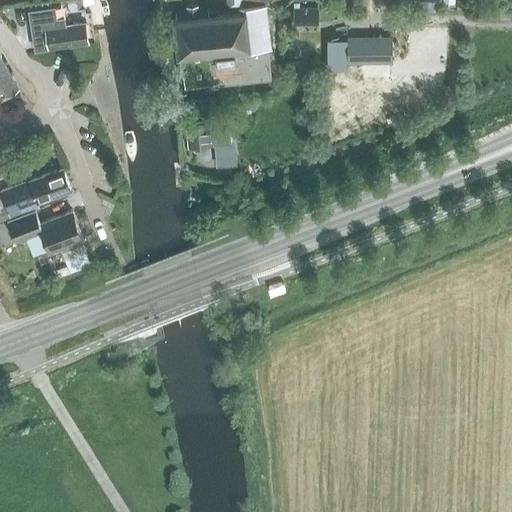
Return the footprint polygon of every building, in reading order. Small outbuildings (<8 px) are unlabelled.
[(187,15),(171,17),(176,54),(178,54),(180,74),(183,74),(185,86),(271,76),(267,45),(270,45),(265,3),(264,3),(263,0),(226,0),(227,5),(239,4),(240,9),(197,14),(196,6),(187,6),(187,15)] [(295,1),(296,23),(318,22),(318,0),(295,1)] [(84,21),(65,24),(64,16),(56,18),(54,7),(28,11),(34,49),(87,41),(84,21)] [(392,36),(347,36),(348,63),(392,62),(392,36)] [(0,96),(17,87),(0,56),(0,96)] [(212,112),(209,97),(192,99),(194,115),(212,112)] [(228,119),(186,122),(188,146),(230,143),(228,119)] [(62,167),(0,190),(0,220),(9,218),(22,213),(19,206),(36,200),(36,201),(70,189),(62,167)] [(34,209),(7,220),(0,222),(0,236),(3,245),(15,241),(41,231),(49,251),(82,238),(71,210),(39,223),(34,209)]
